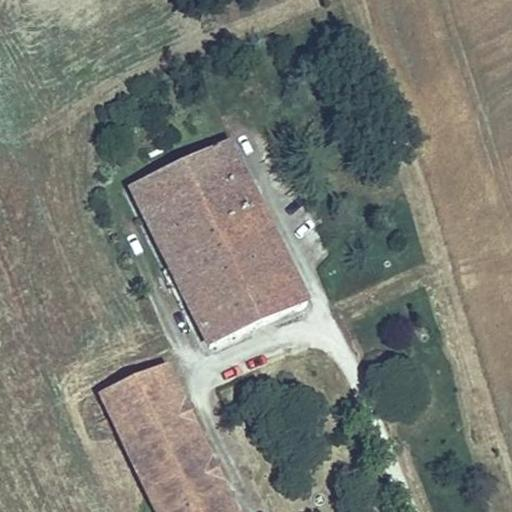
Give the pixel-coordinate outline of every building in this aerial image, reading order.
[(219,154),(123,200),(201,358),(295,313),(219,154)] [(82,330),(89,345),(137,323),(130,307),(82,330)] [(159,376),(96,405),(114,442),(177,413),(159,376)] [(114,442),(96,405),(83,411),(99,448),(114,442)] [(177,413),(114,442),(146,511),(173,511),(214,493),(177,413)] [(173,511),(223,511),(214,493),(173,511)]
